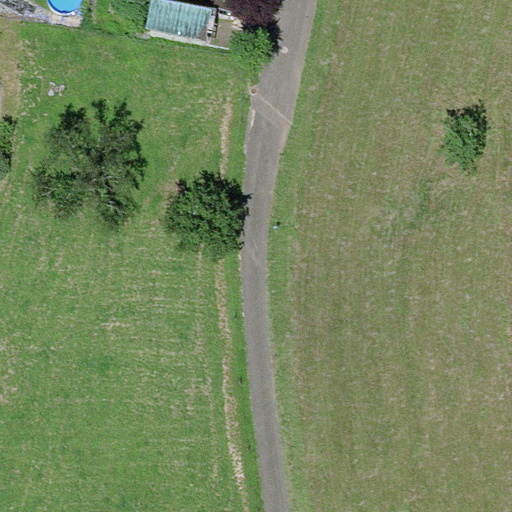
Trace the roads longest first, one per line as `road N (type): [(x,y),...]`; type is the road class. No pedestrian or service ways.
road 1 (track): [(258,511),(242,368),(250,207)]
road 2 (residential): [(289,0),(250,207)]
